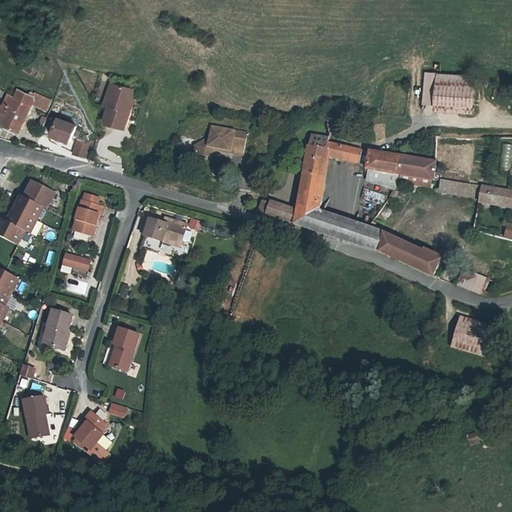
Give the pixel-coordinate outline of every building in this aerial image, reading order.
[(111,108),(116,86),(112,85),(107,107),(111,108)] [(439,85),(437,105),(475,108),(477,88),(439,85)] [(109,121),(110,126),(128,130),(137,91),(116,86),(111,108),(109,121)] [(9,124),(7,128),(23,135),(31,117),(35,105),(51,112),(55,100),(38,93),(36,98),(21,92),(18,98),(13,96),(7,107),(9,108),(15,111),(9,124)] [(15,111),(9,108),(4,122),(9,124),(15,111)] [(58,121),(47,117),(43,130),(54,134),(58,121)] [(200,144),(208,156),(220,148),(224,149),(223,152),(244,155),(248,133),(214,127),(212,136),(200,144)] [(329,151),(330,144),(330,142),(314,139),(312,148),(329,151)] [(78,155),(91,158),(94,145),(81,142),(78,155)] [(208,156),(200,144),(197,146),(205,158),(208,156)] [(329,151),(328,155),(360,163),(363,152),(330,144),(329,151)] [(328,155),(329,151),(312,148),(308,173),(325,176),(328,155)] [(360,163),(370,165),(372,153),(363,152),(360,163)] [(403,157),(372,153),(370,165),(369,171),(400,176),(403,157)] [(403,157),(400,176),(434,181),(436,162),(403,157)] [(299,226),(343,241),(349,222),(319,212),(325,176),(308,173),(302,212),(299,226)] [(481,198),(483,188),(442,182),(441,191),(481,198)] [(2,221),(0,225),(0,238),(22,248),(29,234),(33,236),(45,209),(52,212),(56,204),(53,203),(58,194),(35,184),(28,200),(22,197),(9,224),(2,221)] [(509,193),(483,188),(481,198),(482,198),(481,204),(506,209),(509,193)] [(84,206),(74,235),(94,242),(102,220),(105,221),(108,214),(101,211),(104,203),(90,199),(87,207),(84,206)] [(264,215),(290,223),(293,210),(276,204),(274,205),(268,203),(264,215)] [(299,226),(302,212),(293,210),(290,223),(299,226)] [(188,227),(200,231),(203,222),(192,218),(188,227)] [(357,225),(365,228),(367,221),(359,219),(357,225)] [(503,236),(470,221),(462,238),(495,255),(503,236)] [(351,244),(357,225),(349,222),(343,241),(351,244)] [(147,241),(165,248),(167,243),(183,249),(189,230),(173,225),(171,230),(165,228),(153,224),(147,241)] [(357,225),(351,244),(362,247),(372,251),(387,257),(436,278),(443,261),(374,231),(377,225),(373,224),(369,230),(365,228),(357,225)] [(181,253),(183,249),(167,243),(165,248),(181,253)] [(67,255),(64,271),(91,276),(94,260),(67,255)] [(479,295),(485,280),(461,270),(455,286),(479,295)] [(0,328),(8,311),(5,309),(11,295),(13,296),(20,282),(0,272),(0,328)] [(125,285),(122,296),(129,298),(132,287),(125,285)] [(43,346),(60,352),(67,334),(68,335),(74,319),(54,312),(43,346)] [(463,317),(455,350),(493,359),(501,327),(463,317)] [(117,349),(120,350),(124,351),(118,371),(130,375),(141,339),(122,332),(117,349)] [(72,336),(68,335),(67,334),(60,352),(65,353),(72,336)] [(109,347),(106,365),(112,366),(115,348),(109,347)] [(114,369),(118,371),(124,351),(120,350),(114,369)] [(37,373),(25,370),(22,379),(34,383),(37,373)] [(116,399),(125,401),(127,392),(119,390),(116,399)] [(44,416),(48,416),(49,416),(47,400),(26,403),(31,441),(47,439),(44,416)] [(112,404),(110,416),(127,418),(129,407),(112,404)] [(77,445),(75,447),(80,452),(82,449),(89,456),(96,449),(104,441),(101,437),(107,431),(92,417),(85,424),(89,427),(80,436),(74,442),(77,445)] [(77,432),(80,436),(89,427),(85,424),(77,432)] [(104,441),(96,449),(104,456),(112,448),(104,441)] [(104,456),(96,449),(89,456),(87,458),(100,470),(109,461),(104,456)]
